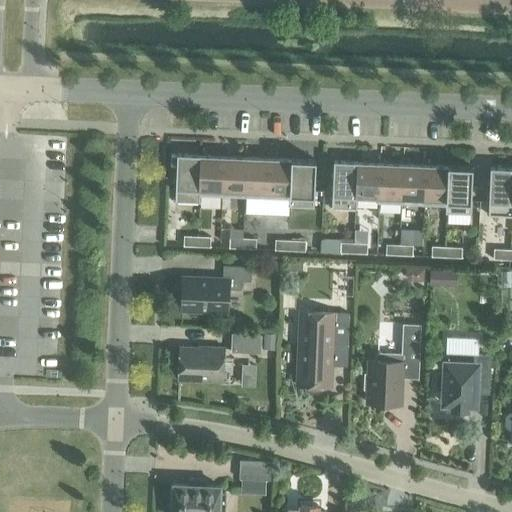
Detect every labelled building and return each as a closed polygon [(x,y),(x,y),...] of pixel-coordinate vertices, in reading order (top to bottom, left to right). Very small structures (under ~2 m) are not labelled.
[(199,203),(199,195),(198,195),(200,155),(177,154),(174,202),(199,203)] [(198,195),(199,195),(221,196),(223,156),(200,155),(198,195)] [(221,196),(244,197),(246,157),(223,156),(221,196)] [(244,197),(267,198),(269,158),(246,157),(244,197)] [(267,198),(289,199),(290,199),(291,159),(269,158),(267,198)] [(290,199),(289,199),(288,206),(313,208),(315,160),(291,159),(290,199)] [(356,209),(356,197),(355,197),(357,162),(333,161),(331,208),(356,209)] [(356,197),(377,198),(378,198),(380,163),(357,162),(355,197),(356,197)] [(377,203),(401,204),(402,164),(380,163),(378,198),(377,198),(377,203)] [(401,204),(423,205),(425,165),(402,164),(401,204)] [(423,205),(445,206),(446,206),(448,166),(425,165),(423,205)] [(446,206),(445,206),(445,213),(470,214),(472,167),(448,166),(446,206)] [(511,216),(511,208),(511,209),(511,204),(511,168),(490,167),(488,215),(511,216)] [(183,246),(196,247),(197,236),(183,236),(183,246)] [(197,236),(196,247),(210,247),(210,237),(197,236)] [(229,248),(242,249),(242,238),(229,238),(229,248)] [(242,238),(242,249),(255,249),(256,239),(242,238)] [(320,238),(320,252),(340,253),(340,242),(340,239),(320,238)] [(274,250),(287,251),(288,240),(275,240),(274,250)] [(288,240),(287,251),(305,251),(305,241),(288,240)] [(340,253),(353,253),(353,243),(340,242),(340,253)] [(353,243),(353,253),(366,254),(367,243),(353,243)] [(385,255),(399,255),(399,245),(386,244),(385,255)] [(399,245),(399,255),(412,256),(412,245),(399,245)] [(431,257),(444,257),(445,247),(431,246),(431,257)] [(445,247),(444,257),(458,258),(458,247),(445,247)] [(496,260),(510,260),(510,250),(497,249),(496,260)] [(261,260),(260,273),(279,274),(279,260),(261,260)] [(181,310),(227,312),(228,289),(241,290),(241,281),(251,282),(251,267),(223,265),(222,279),(182,277),(181,310)] [(405,268),(405,274),(411,280),(423,280),(423,268),(405,268)] [(429,270),(429,284),(447,285),(447,270),(429,270)] [(296,385),(306,385),(306,388),(309,392),(317,392),(321,389),(321,386),(330,386),(332,346),(347,347),(349,313),(300,311),(296,385)] [(364,374),(364,389),(368,389),(367,403),(400,404),(401,368),(418,368),(420,324),(402,323),(401,354),(378,353),(375,355),(375,360),(369,360),(368,374),(364,374)] [(231,333),(231,352),(260,352),(261,334),(231,333)] [(263,333),(263,349),(275,350),(276,333),(263,333)] [(178,380),(222,382),(223,348),(207,347),(207,349),(199,349),(200,348),(179,347),(178,380)] [(437,373),(437,388),(444,389),(443,403),(451,403),(450,411),(467,411),(467,404),(475,404),(476,386),(489,387),(490,355),(461,354),(461,362),(445,362),(444,373),(437,373)] [(239,478),(267,480),(268,462),(240,460),(239,478)] [(171,511),(224,511),(225,492),(219,492),(219,486),(205,485),(205,481),(188,481),(188,484),(173,484),(171,511)]
